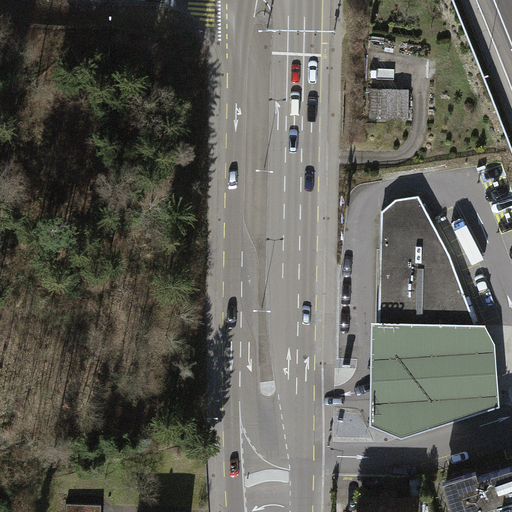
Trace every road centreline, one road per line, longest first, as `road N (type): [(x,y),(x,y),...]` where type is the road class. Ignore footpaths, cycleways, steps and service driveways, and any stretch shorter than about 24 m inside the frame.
road 1 (secondary): [(244,0),(233,249),(237,511)]
road 2 (secondary): [(301,511),(305,0)]
